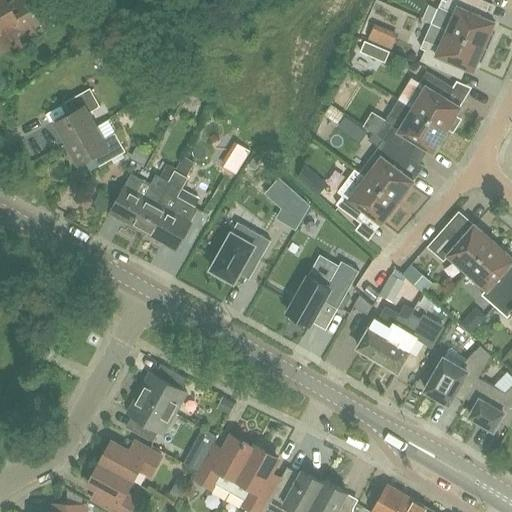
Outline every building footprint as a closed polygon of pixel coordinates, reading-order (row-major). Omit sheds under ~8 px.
[(16,0),(7,6),(3,0),(0,0),(0,48),(1,51),(25,37),(20,29),(41,17),(30,0),(16,0)] [(446,0),(447,0),(445,0),(441,0),(431,23),(488,48),(495,34),(491,32),(495,22),(474,12),(479,0),(446,0)] [(425,50),(420,60),(447,73),(452,62),(473,71),(478,61),(482,62),(488,48),(431,23),(420,48),(425,50)] [(366,39),(390,48),(396,32),(372,24),(366,39)] [(360,50),(385,61),(390,51),(365,40),(360,50)] [(420,82),(425,86),(412,108),(447,129),(448,128),(453,131),(460,119),(455,116),(461,106),(447,97),(453,87),(426,71),(420,82)] [(90,88),(68,100),(74,111),(55,122),(67,143),(97,125),(89,112),(100,106),(90,88)] [(419,143),(429,149),(433,152),(447,129),(412,108),(398,99),(385,121),(393,126),(384,139),(410,157),(419,143)] [(367,133),(345,116),(338,127),(360,143),(367,133)] [(105,139),(97,125),(67,143),(79,163),(98,152),(104,163),(125,151),(115,133),(105,139)] [(223,162),(236,141),(227,135),(214,157),(223,162)] [(381,156),(365,177),(398,202),(414,180),(401,170),(410,157),(384,139),(375,152),(381,156)] [(250,151),(242,146),(238,144),(225,166),(228,168),(237,173),(250,151)] [(198,208),(177,196),(188,177),(187,176),(195,163),(184,157),(171,182),(144,231),(175,249),(198,208)] [(338,191),(343,195),(336,204),(361,222),(368,213),(382,223),(398,202),(365,177),(355,169),(338,191)] [(110,212),(144,231),(171,182),(156,174),(151,184),(131,173),(110,212)] [(310,205),(296,193),(279,178),(265,194),(282,208),(276,218),(296,230),(310,205)] [(238,222),(211,269),(214,270),(212,273),(226,281),(228,278),(234,281),(239,273),(248,257),(259,263),(271,240),(238,222)] [(467,272),(494,241),(474,224),(463,236),(454,228),(433,252),(443,260),(448,255),(467,272)] [(511,257),(494,241),(467,272),(487,289),(482,295),(495,306),(511,285),(511,279),(503,272),(511,261),(511,257)] [(312,269),(288,312),(292,314),(290,317),(305,326),(307,323),(310,325),(324,300),(338,308),(348,289),(359,271),(342,261),(339,265),(320,255),(312,269)] [(412,264),(403,272),(420,292),(429,284),(412,264)] [(393,301),(407,278),(396,268),(393,274),(391,273),(379,293),(393,301)] [(379,294),(370,285),(364,292),(374,300),(379,294)] [(511,285),(495,306),(507,317),(511,312),(511,311),(511,285)] [(371,305),(360,296),(355,305),(367,313),(371,305)] [(369,358),(370,358),(372,355),(375,357),(395,323),(395,324),(398,319),(402,320),(405,322),(411,313),(413,309),(405,305),(400,314),(386,306),(378,319),(375,318),(358,347),(361,349),(360,352),(361,354),(361,355),(363,357),(364,357),(366,358),(367,358),(369,358)] [(395,323),(375,357),(398,370),(409,351),(408,351),(416,337),(432,347),(444,326),(424,314),(421,319),(411,313),(405,322),(402,320),(398,319),(395,324),(395,323)] [(454,395),(465,401),(467,398),(479,376),(492,355),(480,345),(460,365),(444,356),(442,359),(439,357),(429,374),(433,376),(425,389),(449,403),(454,395)] [(150,372),(139,393),(174,412),(185,391),(181,389),(186,378),(165,367),(159,377),(150,372)] [(502,391),(511,379),(511,376),(506,371),(495,384),(502,391)] [(511,423),(511,385),(502,395),(492,390),(494,386),(479,376),(467,398),(477,404),(470,415),(494,429),(499,421),(510,427),(511,423)] [(162,433),(174,412),(139,393),(128,414),(136,419),(130,430),(152,442),(158,431),(162,433)] [(231,435),(224,448),(214,442),(210,449),(204,460),(198,471),(193,479),(213,489),(217,483),(230,490),(254,448),(253,448),(231,435)] [(151,476),(162,456),(133,440),(127,450),(112,441),(100,463),(132,481),(138,469),(151,476)] [(196,441),(183,463),(198,471),(204,460),(210,449),(196,441)] [(271,471),(278,459),(254,445),(253,448),(254,448),(230,490),(245,498),(241,505),(254,511),(261,511),(277,484),(282,477),(271,471)] [(125,492),(132,481),(100,463),(88,484),(96,488),(91,498),(114,511),(130,511),(138,499),(125,492)] [(271,495),(261,511),(291,511),(293,508),(299,511),(307,511),(324,482),(302,470),(300,474),(290,492),(277,484),(271,495)] [(324,482),(307,511),(336,511),(348,493),(325,480),(324,482)] [(399,511),(408,496),(387,484),(371,511),(399,511)] [(426,511),(429,508),(408,496),(399,511),(426,511)] [(87,511),(87,507),(84,504),(49,503),(49,511),(87,511)]
